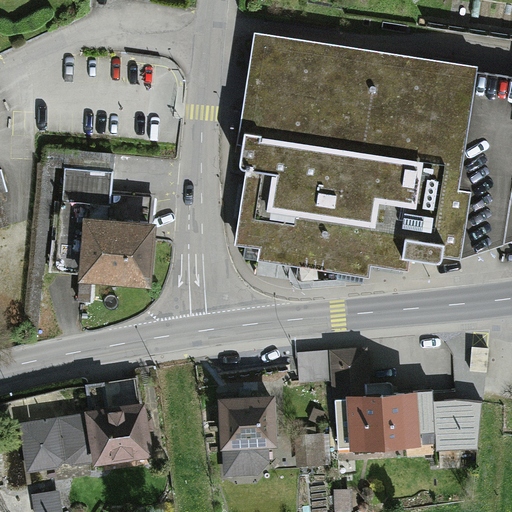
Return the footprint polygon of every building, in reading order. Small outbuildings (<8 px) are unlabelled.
[(457,246),(479,249),(482,230),(464,226),(472,195),(453,190),(472,68),(259,36),(244,130),(239,161),(239,162),(240,163),(240,164),(241,165),(242,166),(242,167),(244,167),(245,168),(246,168),(251,169),(240,243),(268,248),(272,245),(272,243),(291,246),(290,248),(293,251),(327,257),(325,264),(365,270),(367,258),(404,264),(405,256),(438,261),(439,261),(440,260),(441,259),(441,258),(442,257),(442,256),(443,250),(456,252),(457,246)] [(57,267),(84,269),(84,275),(147,281),(152,197),(111,193),(113,172),(66,167),(57,267)] [(511,177),(502,240),(511,237),(511,177)] [(456,390),(414,391),(393,393),(369,395),(365,348),(332,352),(314,353),(316,380),(334,379),(339,447),(354,447),(354,454),(377,452),(377,445),(418,443),(417,434),(435,432),(436,450),(478,448),(482,402),(457,399),(456,390)] [(299,354),(300,381),(316,380),(314,353),(299,354)] [(487,355),(469,354),(467,386),(484,386),(487,355)] [(89,459),(94,454),(97,454),(98,459),(148,451),(137,376),(135,376),(86,383),(91,413),(22,423),(29,468),(56,464),(61,459),(67,458),(73,461),(89,459)] [(227,472),(257,470),(263,466),(262,442),(274,441),(272,398),(257,398),(257,397),(237,398),(238,399),(223,400),(227,472)] [(305,436),(306,462),(322,461),(321,436),(305,436)] [(349,508),(348,489),(334,490),(335,509),(349,508)]
